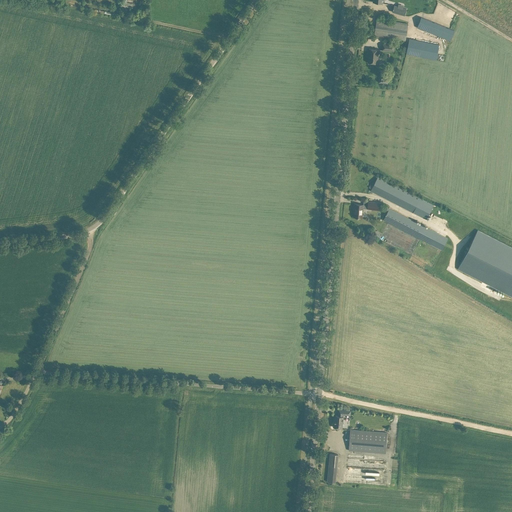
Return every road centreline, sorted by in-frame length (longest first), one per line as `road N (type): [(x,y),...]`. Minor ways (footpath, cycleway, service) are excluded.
road 1 (tertiary): [(318,394),(355,0)]
road 2 (unclassified): [(0,246),(74,237),(97,223),(258,0)]
road 3 (unclassified): [(0,426),(36,373),(318,394)]
road 4 (track): [(511,433),(318,394)]
road 5 (track): [(36,373),(90,248),(87,231)]
